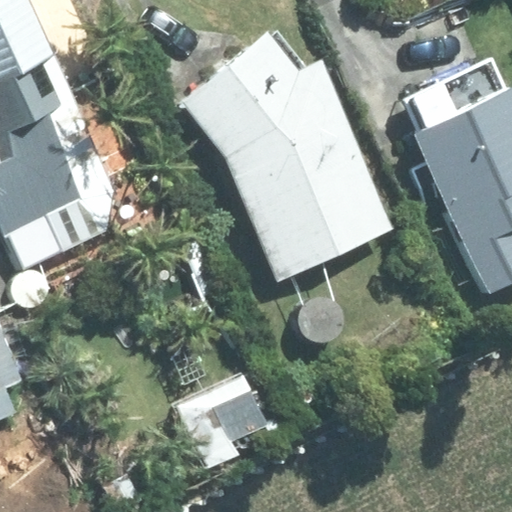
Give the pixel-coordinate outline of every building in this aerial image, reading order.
[(0,0),(0,240),(0,241),(17,275),(87,239),(61,189),(94,172),(5,0),(0,0)] [(251,38),(166,114),(216,169),(271,289),(385,234),(308,66),(284,76),(251,38)] [(398,149),(478,299),(511,281),(511,98),(507,90),(497,95),(480,62),(393,108),(412,142),(398,149)] [(0,349),(0,390),(14,385),(0,349)] [(220,448),(259,429),(236,380),(166,413),(195,477),(227,462),(220,448)]
